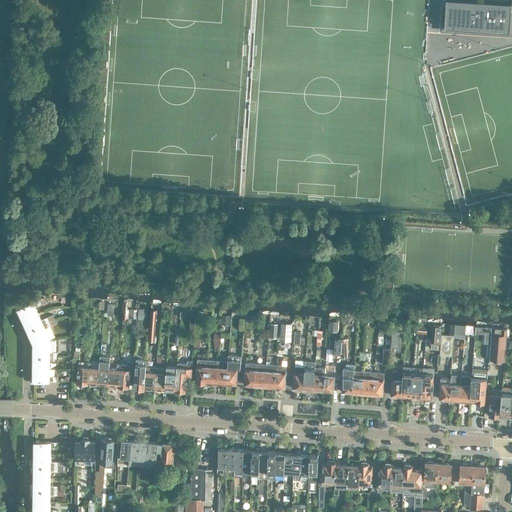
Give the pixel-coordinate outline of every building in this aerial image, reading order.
[(446,0),(446,8),(445,28),(510,32),(511,12),(511,3),(508,2),(481,1),(473,0),(469,0),(446,0)] [(18,316),(20,321),(38,313),(35,306),(41,303),(39,299),(16,309),(17,310),(18,309),(20,315),(18,316)] [(123,312),(123,318),(128,319),(134,319),(134,310),(128,309),(127,309),(127,303),(127,302),(127,301),(127,299),(124,299),(124,300),(124,302),(124,303),(123,302),(123,303),(123,312)] [(147,321),(148,310),(138,309),(138,320),(147,321)] [(114,311),(114,322),(122,323),(123,318),(123,312),(114,311)] [(41,319),(38,313),(20,321),(22,326),(25,324),(28,331),(49,321),(47,317),(41,319)] [(48,316),(51,324),(58,321),(54,314),(48,316)] [(221,325),(231,325),(232,316),(222,315),(221,325)] [(281,317),(280,333),(291,333),(292,318),(281,317)] [(51,325),(49,321),(28,331),(30,337),(28,338),(30,343),(50,339),(45,328),(51,325)] [(329,321),(329,332),(338,332),(339,322),(329,321)] [(454,337),(464,338),(465,338),(466,325),(456,324),(455,328),(454,337)] [(440,344),(441,326),(433,326),(432,339),(434,340),(434,344),(434,343),(440,344)] [(507,329),(492,327),(491,343),(489,360),(504,361),(507,329)] [(453,355),(454,337),(455,328),(450,328),(449,334),(442,334),(440,354),(453,355)] [(391,343),(390,343),(390,350),(401,351),(402,331),(392,330),(391,343)] [(50,351),(50,339),(30,343),(30,349),(33,349),(33,356),(57,356),(57,352),(50,351)] [(267,351),(267,345),(267,341),(259,341),(258,352),(266,353),(267,351)] [(73,357),(75,357),(79,358),(79,352),(81,352),(81,347),(81,346),(81,343),(75,342),(76,346),(75,352),(73,352),(73,357)] [(57,361),(57,356),(33,356),(33,363),(30,363),(30,368),(50,368),(50,361),(57,361)] [(108,385),(110,368),(111,357),(100,356),(100,363),(98,384),(108,385)] [(144,388),(146,367),(147,360),(137,359),(134,387),(144,388)] [(206,381),(208,359),(197,359),(196,382),(207,382),(207,381),(206,381)] [(216,382),(218,360),(208,359),(206,381),(207,381),(216,382)] [(255,385),(256,363),(250,363),(250,359),(246,359),(246,362),(244,384),(255,385)] [(185,391),(187,375),(191,375),(193,361),(188,360),(187,363),(178,362),(177,367),(177,369),(175,390),(185,391)] [(226,383),(228,361),(218,360),(216,382),(226,383)] [(237,383),(237,375),(238,362),(228,361),(226,383),(237,383)] [(275,386),(276,364),(270,364),(270,361),(267,361),(266,364),(265,386),(275,386)] [(88,383),(89,366),(85,366),(85,362),(79,362),(77,382),(88,383)] [(98,384),(100,363),(89,362),(89,366),(88,383),(98,384)] [(283,365),(276,364),(275,386),(285,387),(287,365),(286,365),(286,362),(283,362),(283,365)] [(265,386),(266,364),(256,363),(255,385),(265,386)] [(303,388),(305,366),(299,366),(299,363),(296,363),(296,366),(295,366),(293,388),(303,388)] [(119,386),(120,365),(117,364),(117,368),(110,368),(108,385),(119,386)] [(131,365),(120,365),(119,386),(129,386),(130,369),(131,365)] [(411,396),(413,372),(414,365),(410,365),(409,372),(408,371),(408,378),(403,378),(401,395),(411,396)] [(175,390),(177,369),(177,367),(167,366),(167,368),(165,389),(175,390)] [(313,389),(315,367),(305,366),(303,388),(313,389)] [(331,368),(325,368),(323,390),(334,391),(336,366),(331,366),(331,368)] [(155,389),(156,367),(146,367),(144,388),(155,389)] [(165,389),(167,368),(156,367),(155,389),(165,389)] [(323,390),(325,368),(315,367),(313,389),(323,390)] [(352,392),(354,375),(354,370),(354,367),(344,367),(342,391),(352,392)] [(50,376),(50,368),(30,368),(30,373),(33,373),(33,379),(32,379),(32,380),(57,381),(57,376),(50,376)] [(423,372),(421,397),(431,398),(432,387),(433,388),(433,382),(434,369),(429,368),(429,369),(423,369),(423,372)] [(472,368),(471,376),(469,400),(475,401),(475,402),(486,403),(488,370),(472,368)] [(362,393),(364,371),(354,370),(354,375),(352,392),(362,393)] [(373,393),(374,372),(364,371),(362,393),(373,393)] [(401,395),(403,378),(403,371),(393,371),(391,395),(401,395)] [(385,372),(374,372),(373,393),(383,394),(385,372)] [(411,396),(421,397),(423,372),(413,372),(411,396)] [(460,400),(461,375),(451,374),(451,378),(450,399),(460,400)] [(469,400),(471,376),(461,375),(460,400),(469,400)] [(450,399),(451,378),(441,378),(439,398),(450,399)] [(510,416),(511,395),(504,395),(504,393),(507,393),(508,381),(502,381),(501,392),(500,416),(510,416)] [(500,416),(501,392),(494,391),(493,394),(491,394),(489,415),(500,416)] [(92,461),(95,462),(96,438),(78,436),(76,462),(85,463),(85,464),(92,465),(92,461)] [(105,455),(114,456),(115,439),(112,439),(111,438),(106,437),(104,439),(102,438),(100,460),(105,460),(105,455)] [(132,440),(122,439),(122,443),(118,443),(118,468),(129,468),(130,464),(132,440)] [(139,454),(140,441),(139,441),(138,439),(135,439),(134,440),(132,440),(130,464),(138,464),(139,454)] [(147,465),(149,441),(146,441),(145,440),(143,440),(141,441),(140,441),(139,454),(138,464),(147,465)] [(58,442),(33,441),(33,448),(31,448),(31,454),(51,454),(51,446),(58,447),(58,442)] [(157,454),(158,442),(149,441),(147,465),(147,471),(151,471),(152,459),(156,460),(157,454)] [(174,443),(166,443),(162,442),(162,443),(158,442),(157,454),(156,460),(156,466),(166,467),(166,464),(173,465),(174,452),(177,452),(177,445),(174,445),(174,443)] [(227,467),(228,448),(227,448),(228,447),(219,447),(218,453),(217,472),(226,473),(227,467)] [(235,467),(236,448),(228,448),(227,467),(235,467)] [(243,468),(244,449),(236,448),(235,467),(234,473),(243,474),(243,468)] [(255,450),(252,450),(251,469),(251,476),(259,476),(259,469),(260,450),(259,449),(256,448),(255,450)] [(251,469),(252,450),(244,449),(243,468),(251,469)] [(267,476),(268,451),(260,450),(259,469),(260,469),(259,476),(267,476)] [(276,470),(277,452),(277,451),(268,451),(267,476),(276,476),(276,470)] [(284,471),(285,452),(277,452),(276,470),(284,471)] [(292,472),(293,453),(285,452),(284,471),(292,472)] [(300,472),(302,454),(293,453),(292,472),(300,472)] [(51,461),(51,454),(31,454),(31,459),(34,459),(34,466),(58,466),(58,461),(51,461)] [(308,479),(310,454),(302,454),(300,472),(300,478),(308,479)] [(310,454),(308,479),(317,479),(318,455),(310,454)] [(335,481),(336,464),(336,461),(328,461),(328,463),(324,463),(323,473),(323,474),(319,473),(319,483),(329,483),(329,481),(335,481)] [(437,479),(439,463),(434,463),(433,462),(429,461),(428,462),(426,462),(425,478),(426,479),(426,484),(427,486),(437,486),(437,479)] [(360,463),(360,465),(359,483),(365,483),(365,485),(372,486),(372,483),(373,483),(373,480),(372,480),(373,465),(368,465),(369,463),(360,463)] [(450,480),(451,466),(451,464),(449,464),(448,463),(445,463),(444,463),(439,463),(437,479),(450,480)] [(347,488),(348,464),(336,464),(335,481),(335,493),(339,494),(339,488),(347,488)] [(359,483),(360,465),(348,464),(347,488),(359,489),(359,483)] [(391,485),(392,467),(392,464),(384,464),(384,466),(380,466),(379,481),(378,481),(378,486),(384,486),(384,484),(391,485)] [(472,482),(473,466),(468,465),(467,464),(464,464),(463,465),(461,465),(461,467),(451,466),(450,480),(460,480),(460,481),(472,482)] [(404,465),(404,467),(403,485),(415,486),(413,511),(421,511),(422,507),(423,483),(416,483),(416,468),(412,468),(412,465),(404,465)] [(58,471),(58,466),(34,466),(34,472),(31,472),(31,478),(51,478),(51,470),(58,471)] [(486,466),(473,466),(472,482),(471,488),(471,493),(483,494),(484,483),(485,483),(486,473),(487,472),(487,469),(486,467),(486,466)] [(403,485),(404,467),(392,467),(391,485),(391,490),(403,491),(403,485)] [(211,500),(212,469),(194,469),(193,499),(185,499),(185,511),(203,511),(203,505),(211,505),(211,500)] [(104,470),(96,470),(95,485),(103,486),(104,470)] [(51,485),(51,478),(31,478),(31,483),(34,483),(33,490),(57,490),(58,485),(51,485)] [(57,495),(57,490),(33,490),(33,497),(31,496),(31,502),(51,502),(51,494),(57,495)] [(218,492),(217,511),(224,511),(225,493),(218,492)] [(482,508),(483,494),(471,493),(470,506),(470,507),(482,508)] [(51,509),(51,502),(31,502),(31,507),(32,507),(32,511),(57,511),(57,509),(51,509)] [(183,502),(176,502),(175,511),(183,511),(183,502)]
